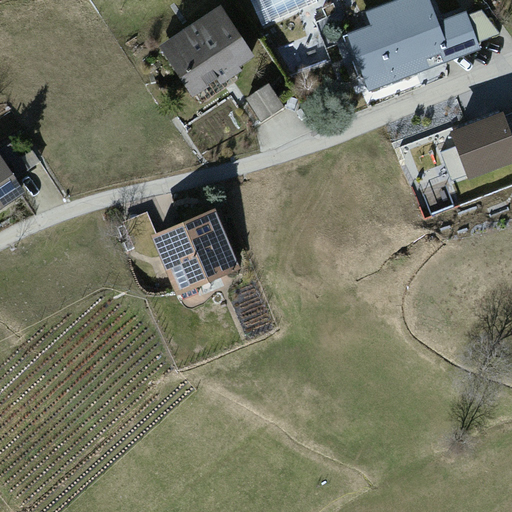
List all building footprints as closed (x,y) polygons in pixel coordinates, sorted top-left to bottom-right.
[(442,16),(436,0),(359,0),(333,10),(362,88),(482,44),(468,6),(442,16)] [(258,57),(223,3),(158,45),(194,99),(258,57)] [(270,84),(247,102),(263,123),(286,106),(270,84)] [(511,166),(511,118),(508,105),(435,129),(453,185),(511,166)] [(0,218),(30,201),(0,149),(0,218)] [(246,281),(210,204),(143,235),(179,313),(246,281)]
